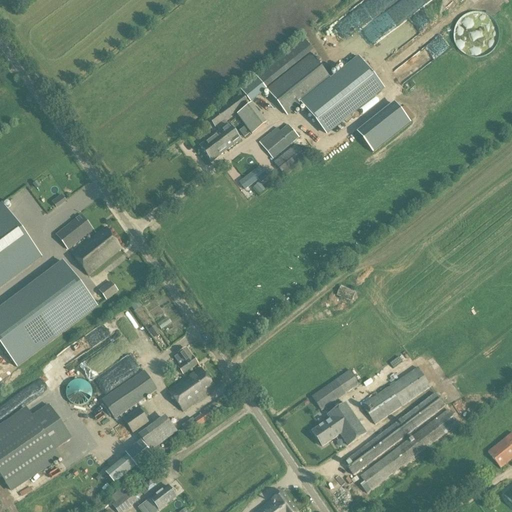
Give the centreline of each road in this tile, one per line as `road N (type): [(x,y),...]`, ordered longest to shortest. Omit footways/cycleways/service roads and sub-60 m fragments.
road 1 (tertiary): [(324,511),(0,38)]
road 2 (unknown): [(0,306),(46,266),(50,223),(100,180)]
